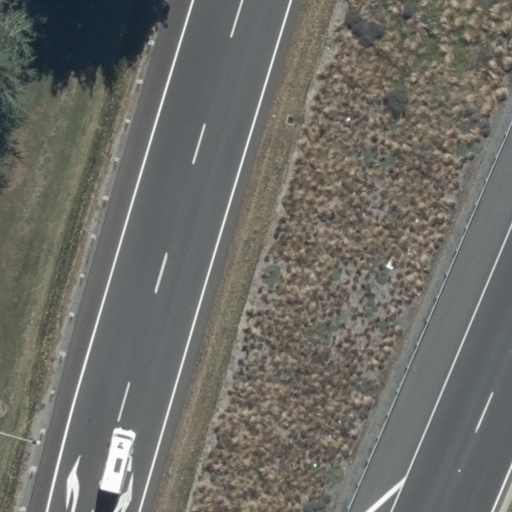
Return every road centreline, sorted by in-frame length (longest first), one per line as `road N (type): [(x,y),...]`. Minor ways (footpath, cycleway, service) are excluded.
road 1 (trunk): [(93,511),(241,0)]
road 2 (trunk): [(439,511),(511,339)]
